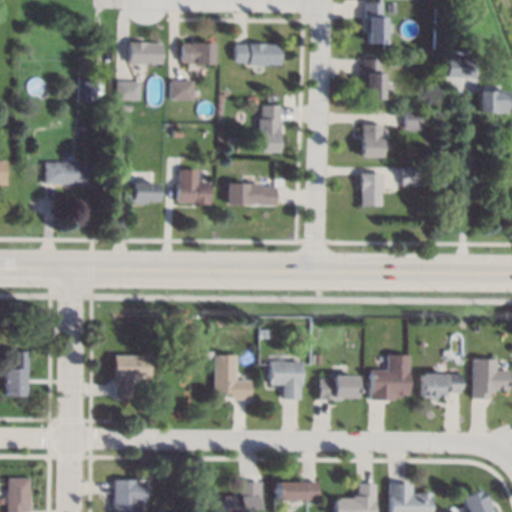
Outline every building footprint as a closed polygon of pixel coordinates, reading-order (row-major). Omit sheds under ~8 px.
[(379,17),(383,17),(382,43),(364,43),(365,29),(361,27),(361,2),(379,2),(379,17)] [(158,42),(157,62),(141,61),(141,63),(125,63),(126,41),(158,42)] [(211,63),(177,63),(177,41),(212,42),(211,63)] [(278,64),(231,62),(232,43),(278,44),(278,64)] [(375,72),(380,72),(379,98),(362,98),(362,87),(359,87),(360,57),(376,57),(375,72)] [(471,76),(443,76),(443,57),(471,57),(471,76)] [(396,59),(395,67),(386,66),(386,59),(396,59)] [(92,73),(91,99),(75,99),(75,72),(92,73)] [(168,79),(189,80),(188,100),(166,99),(168,79)] [(114,80),(137,81),(136,99),(113,98),(114,80)] [(498,84),(498,90),(504,90),(503,112),(474,111),(475,90),(480,91),(480,83),(498,84)] [(128,103),(128,111),(118,110),(118,103),(128,103)] [(276,151),(254,151),(254,119),(259,119),(259,104),(276,104),(276,151)] [(419,110),(418,129),(400,128),(401,110),(419,110)] [(100,130),(92,130),(92,121),(100,120),(100,130)] [(379,157),(358,156),(358,123),(380,123),(379,157)] [(85,185),(72,185),(72,183),(40,182),(41,160),(86,161),(85,185)] [(416,167),(415,185),(397,185),(398,166),(416,167)] [(194,169),(194,181),(207,182),(206,203),(172,201),(173,181),(176,181),(177,168),(194,169)] [(379,173),(378,206),(356,205),(357,172),(379,173)] [(155,183),(154,201),(143,200),(143,203),(113,202),(113,185),(127,186),(127,182),(155,183)] [(257,186),(272,186),(272,205),(255,205),(255,203),(223,203),(224,183),(257,183),(257,186)] [(267,339),(259,339),(259,329),(267,329),(267,339)] [(26,370),(25,370),(25,396),(0,396),(0,368),(9,368),(9,365),(9,351),(25,351),(26,351),(26,370)] [(406,355),(405,395),(391,394),(391,400),(383,400),(368,399),(367,399),(368,369),(384,370),(385,354),(406,355)] [(145,377),(129,377),(129,397),(111,397),(111,395),(111,384),(110,384),(110,383),(110,355),(146,356),(145,377)] [(234,356),(233,379),(248,380),(247,400),(244,400),(232,400),(229,399),(229,398),(223,397),(223,394),(211,393),(212,355),(234,356)] [(492,369),(506,369),(506,382),(507,382),(507,386),(506,386),(505,390),(491,389),(491,392),(486,392),(486,398),(484,398),(468,397),(469,363),(469,358),(493,359),(492,369)] [(299,365),(299,385),(298,385),(298,398),(296,398),(282,398),(280,398),(280,385),(266,385),(266,365),(266,362),(299,362),(299,365)] [(458,393),(457,393),(444,392),(443,392),(443,398),(434,398),(434,400),(428,400),(428,397),(420,397),(420,374),(458,375),(458,393)] [(354,378),(354,400),(329,400),(315,400),(315,395),(315,379),(329,379),(329,376),(354,375),(354,378)] [(26,495),(27,495),(27,510),(27,511),(4,511),(4,504),(4,490),(4,478),(4,477),(26,477),(26,495)] [(143,503),(141,503),(141,511),(110,511),(110,493),(110,481),(110,479),(143,479),(143,503)] [(257,511),(214,511),(214,496),(235,496),(235,481),(237,481),(257,481),(257,511)] [(314,500),(274,500),(274,482),(301,481),(314,481),(314,500)] [(371,511),(331,511),(331,498),(349,498),(349,496),(354,495),(354,483),(356,483),(371,483),(371,511)] [(409,494),(414,494),(415,492),(428,492),(428,497),(427,497),(427,511),(385,511),(386,497),(385,497),(385,483),(387,483),(404,483),(409,483),(409,494)] [(484,501),(488,499),(492,511),(465,511),(460,498),(480,490),(484,501)]
